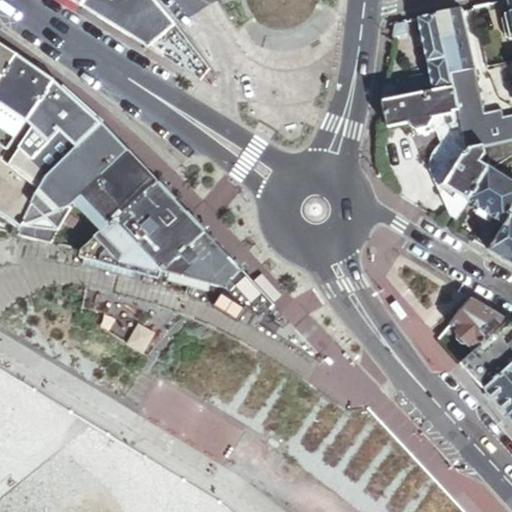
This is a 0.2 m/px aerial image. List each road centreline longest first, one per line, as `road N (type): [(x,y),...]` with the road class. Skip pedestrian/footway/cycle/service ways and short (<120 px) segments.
road 1 (primary): [(330,250),(376,331),(511,487)]
road 2 (tertiary): [(7,0),(229,143)]
road 3 (residential): [(358,198),(511,293)]
road 4 (primary): [(333,170),(354,93),(365,4)]
road 5 (residential): [(192,0),(228,58),(229,143)]
